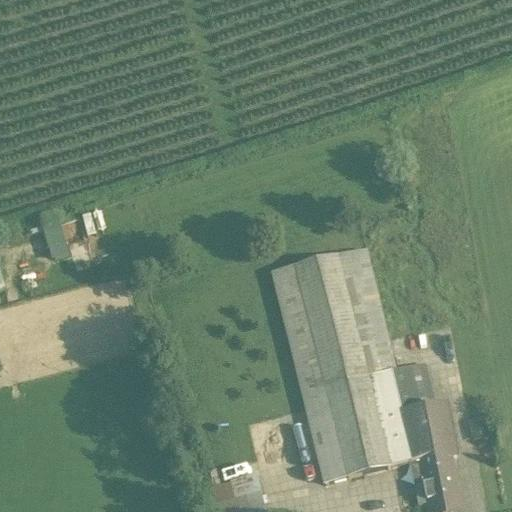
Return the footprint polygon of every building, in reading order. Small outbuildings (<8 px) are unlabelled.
[(367,254),(270,278),(324,490),(420,466),(422,479),(437,476),(440,492),(457,489),(451,460),(450,454),(455,453),(446,405),(434,408),(426,366),(396,374),(367,254)] [(301,455),(303,468),(312,467),(303,411),(290,413),(293,432),(278,434),(282,458),(301,455)] [(218,483),(246,479),(244,468),(216,473),(218,483)] [(461,511),(457,489),(440,492),(437,476),(422,479),(425,493),(415,495),(418,510),(428,508),(428,511),(461,511)] [(265,511),(259,478),(210,487),(214,511),(265,511)]
